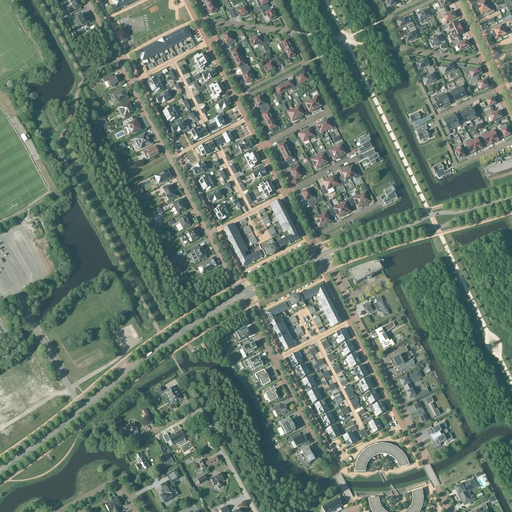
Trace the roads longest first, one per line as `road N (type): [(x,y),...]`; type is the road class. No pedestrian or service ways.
road 1 (tertiary): [(0,471),(219,308)]
road 2 (tertiary): [(511,195),(323,253)]
road 3 (tertiary): [(326,259),(511,202)]
road 4 (unclassified): [(255,511),(200,408),(150,433)]
road 5 (residential): [(273,361),(335,471)]
